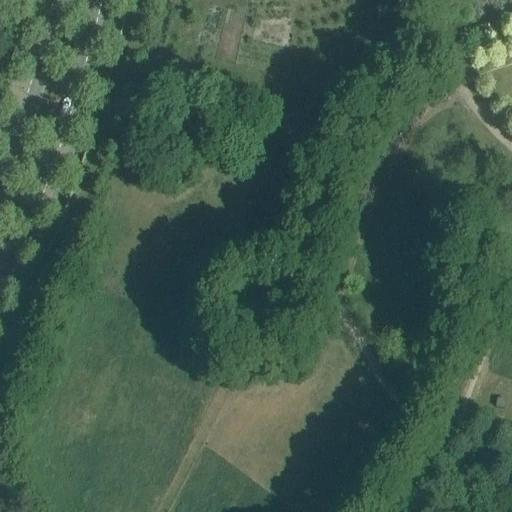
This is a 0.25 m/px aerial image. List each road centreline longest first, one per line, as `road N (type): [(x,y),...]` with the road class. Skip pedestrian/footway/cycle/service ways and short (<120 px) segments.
road 1 (secondary): [(0,278),(59,129),(94,0)]
road 2 (secondary): [(60,0),(0,198)]
